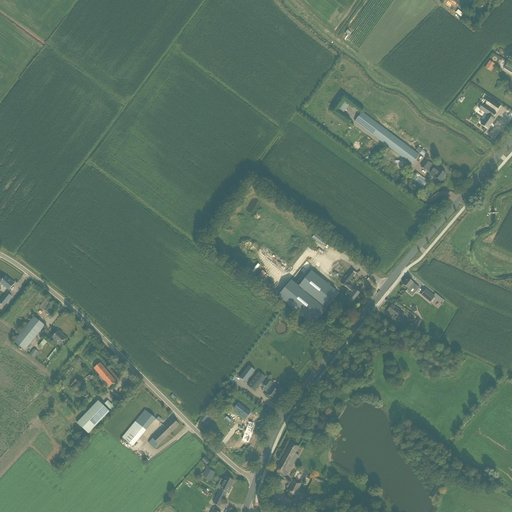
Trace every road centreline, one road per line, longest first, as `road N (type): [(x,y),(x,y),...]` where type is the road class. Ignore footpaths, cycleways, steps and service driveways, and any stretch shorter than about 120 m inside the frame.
road 1 (tertiary): [(255,479),(288,407),(511,140)]
road 2 (unclassified): [(255,479),(229,464),(44,284),(0,255)]
